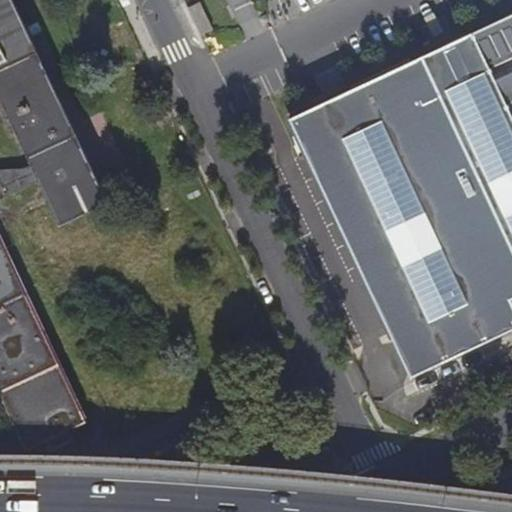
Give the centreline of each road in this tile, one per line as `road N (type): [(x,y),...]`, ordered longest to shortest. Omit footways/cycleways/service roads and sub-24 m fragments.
road 1 (unclassified): [(384,480),(153,0)]
road 2 (motorway): [(242,511),(0,501)]
road 3 (unclassified): [(511,421),(384,480)]
